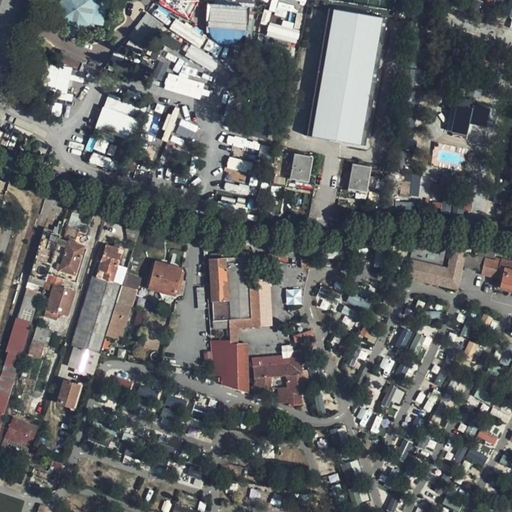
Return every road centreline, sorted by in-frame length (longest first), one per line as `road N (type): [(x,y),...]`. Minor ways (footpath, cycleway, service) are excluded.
road 1 (residential): [(0,161),(187,226),(244,237),(455,230),(511,240)]
road 2 (unknown): [(508,308),(399,511)]
road 3 (unknown): [(369,483),(463,296)]
road 4 (unknown): [(44,213),(0,366)]
road 5 (unknown): [(114,202),(69,340)]
road 6 (unknown): [(75,455),(214,496)]
road 7 (unknown): [(187,226),(187,360)]
